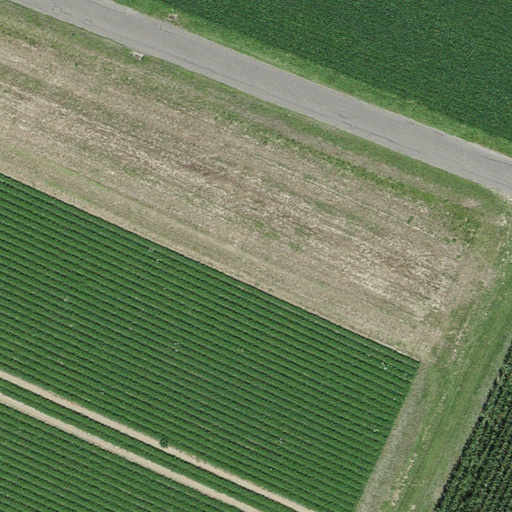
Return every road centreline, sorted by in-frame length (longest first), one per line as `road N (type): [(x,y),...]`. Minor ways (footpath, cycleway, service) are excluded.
road 1 (unclassified): [(66,0),(511,173)]
road 2 (track): [(511,309),(421,511)]
